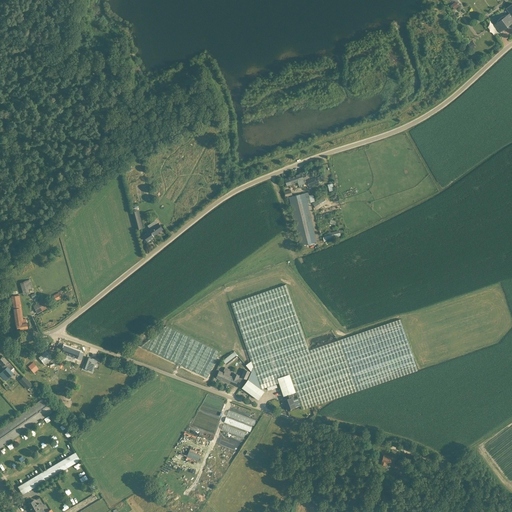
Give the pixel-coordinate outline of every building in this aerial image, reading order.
[(496,24),(495,25),(499,31),(511,21),(511,4),(506,8),(510,14),(509,14),(508,15),(507,15),(506,15),(505,16),(503,16),(502,17),(501,17),(500,18),(498,20),(498,21),(496,23),(496,24)] [(304,187),(303,183),(305,183),(304,181),(308,180),(306,173),(302,175),(301,173),(294,175),(298,185),(299,185),(300,187),(304,187)] [(290,188),(298,185),(294,175),(285,179),(284,180),(285,181),(286,182),(287,185),(289,185),(290,188)] [(309,186),(319,182),(319,181),(325,179),(323,175),(307,181),(309,186)] [(317,241),(305,193),(289,197),(300,245),(317,241)] [(313,203),(316,208),(327,201),(323,196),(313,203)] [(139,221),(137,213),(136,211),(133,212),(133,215),(134,218),(137,229),(141,228),(139,221)] [(147,232),(143,235),(147,241),(148,241),(148,242),(151,239),(154,236),(161,231),(156,224),(150,228),(146,231),(147,232)] [(339,230),(324,234),(326,240),(341,236),(339,230)] [(33,287),(30,279),(19,282),(23,295),(29,293),(28,289),(33,287)] [(286,284),(231,303),(251,361),(253,367),(258,380),(259,384),(290,374),(296,392),(298,398),(301,406),(302,409),(305,408),(311,406),(330,400),(418,370),(418,369),(400,319),(309,350),(304,336),(286,284)] [(59,292),(53,295),(56,300),(62,297),(59,292)] [(43,299),(33,305),(37,314),(48,307),(43,299)] [(18,301),(12,302),(13,308),(17,330),(28,328),(26,318),(23,319),(21,319),(19,308),(18,301)] [(207,378),(209,374),(220,351),(166,326),(140,346),(207,378)] [(80,360),(81,357),(83,352),(63,345),(61,352),(66,354),(65,358),(72,361),(73,357),(80,360)] [(46,351),(39,357),(45,365),(52,358),(46,351)] [(231,354),(223,360),(226,364),(226,365),(235,358),(231,354)] [(0,374),(5,380),(7,378),(13,373),(10,370),(13,367),(2,355),(0,357),(0,363),(0,364),(5,368),(1,372),(0,372),(0,374)] [(88,370),(87,370),(92,372),(96,359),(92,358),(88,357),(84,368),(88,370)] [(33,362),(28,366),(34,373),(38,369),(33,362)] [(219,371),(216,377),(235,386),(237,381),(238,381),(240,376),(239,376),(240,375),(234,373),(232,376),(229,375),(231,371),(229,370),(229,369),(225,367),(224,370),(225,371),(224,373),(219,371)] [(241,376),(243,377),(247,379),(250,371),(244,369),(241,376)] [(290,374),(259,384),(261,389),(279,382),(282,391),(284,396),(286,395),(292,393),(296,392),(290,374)] [(22,377),(19,379),(28,389),(32,385),(23,375),(22,377)] [(242,387),(249,393),(258,399),(264,391),(248,379),(242,387)] [(287,399),(283,400),(284,404),(285,404),(286,406),(287,410),(296,407),(294,403),(293,399),(294,399),(292,393),(286,395),(287,399)] [(38,401),(0,428),(0,447),(53,411),(44,398),(38,401)] [(226,416),(224,423),(250,432),(252,425),(253,426),(256,419),(229,410),(227,416),(226,416)] [(224,424),(222,429),(244,437),(246,431),(224,424)] [(198,461),(201,452),(189,448),(186,457),(198,461)] [(72,464),(79,459),(75,452),(68,457),(72,464)] [(383,455),(382,459),(382,461),(381,464),(389,467),(392,457),(383,455)] [(22,494),(67,467),(63,459),(18,487),(22,494)] [(300,474),(295,482),(298,484),(303,477),(300,474)] [(44,511),(39,503),(36,505),(33,500),(27,503),(31,510),(31,511),(44,511)]
